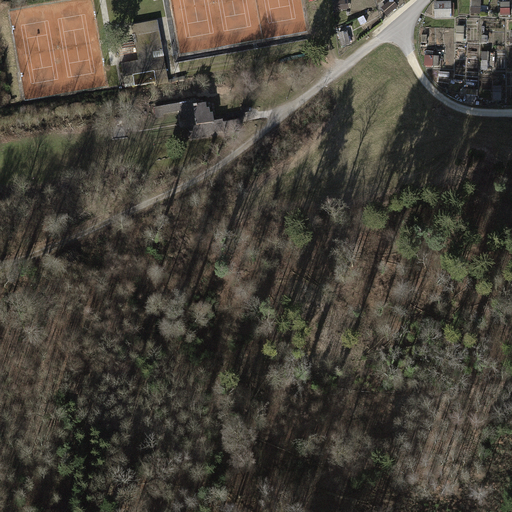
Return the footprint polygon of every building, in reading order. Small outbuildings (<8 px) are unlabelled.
[(396,0),(392,0),(383,5),(387,12),(399,5),(396,0)] [(454,16),(453,0),(435,0),(436,17),(454,16)] [(473,0),(472,12),(481,13),(483,0),(473,0)] [(121,66),(125,90),(159,84),(157,75),(167,73),(158,23),(131,28),(138,63),(121,66)] [(157,117),(164,116),(163,113),(181,110),(183,120),(189,119),(192,137),(225,132),(222,119),(215,120),(213,111),(210,111),(209,106),(206,106),(205,101),(196,103),(195,99),(155,106),(157,117)]
